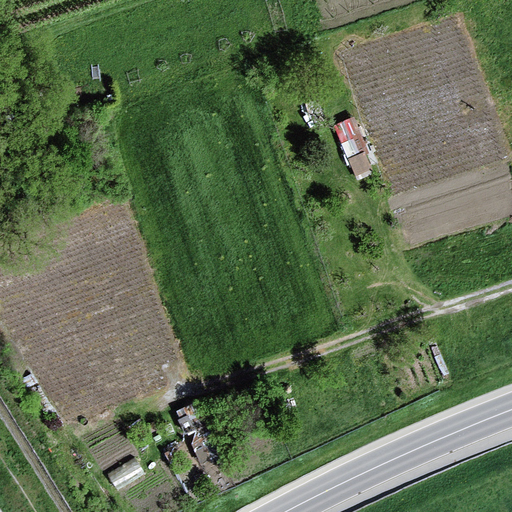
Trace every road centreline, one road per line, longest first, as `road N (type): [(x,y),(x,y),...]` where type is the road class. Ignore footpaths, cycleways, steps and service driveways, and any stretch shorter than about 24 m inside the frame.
road 1 (track): [(511,289),(181,401)]
road 2 (tertiary): [(286,511),(511,410)]
